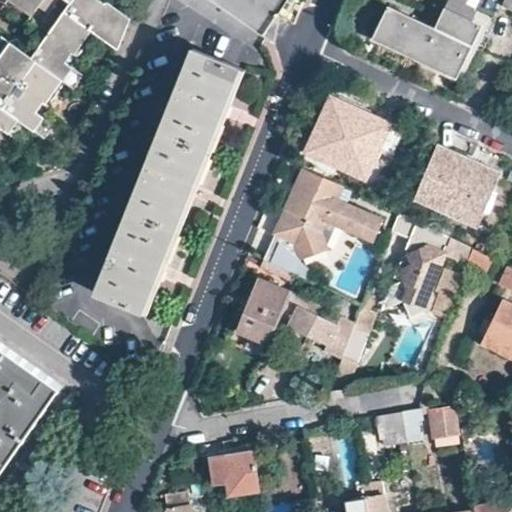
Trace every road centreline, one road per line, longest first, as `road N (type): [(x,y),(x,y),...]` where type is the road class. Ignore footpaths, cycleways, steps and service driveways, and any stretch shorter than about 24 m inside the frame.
road 1 (residential): [(305,46),(151,436)]
road 2 (residential): [(0,248),(35,269),(152,0)]
road 3 (residential): [(413,392),(151,436)]
road 4 (residential): [(511,143),(305,46)]
